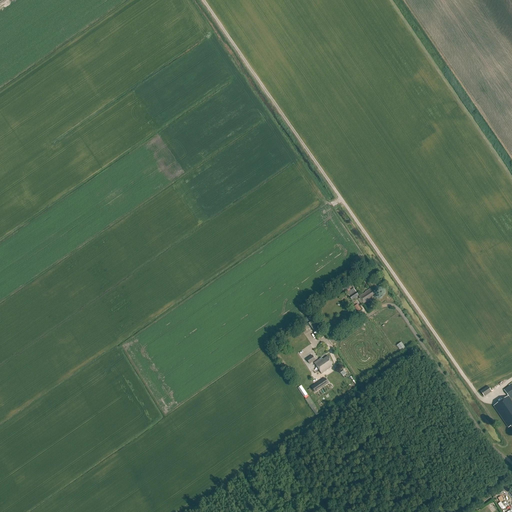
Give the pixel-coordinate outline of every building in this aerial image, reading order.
[(354,288),(347,293),(352,301),(359,296),(354,288)] [(362,301),(364,304),(374,298),(373,296),(374,295),(371,289),(366,292),(366,293),(359,297),(361,300),(360,301),(361,302),(362,301)] [(362,310),(356,302),(354,304),(359,312),(362,310)] [(313,331),(319,327),(313,318),(307,322),(313,331)] [(306,359),(310,364),(315,360),(312,355),(306,359)] [(328,356),(323,359),(322,358),(315,363),(322,374),(333,366),(331,364),(333,363),(328,356)] [(329,383),(326,378),(312,387),(316,392),(329,383)] [(511,426),(511,427),(511,401),(510,398),(511,397),(511,384),(504,390),(508,396),(494,406),(508,428),(511,426)] [(315,408),(300,386),(296,389),(315,416),(317,414),(314,409),(315,408)] [(492,392),(488,386),(481,391),(484,397),(492,392)]
